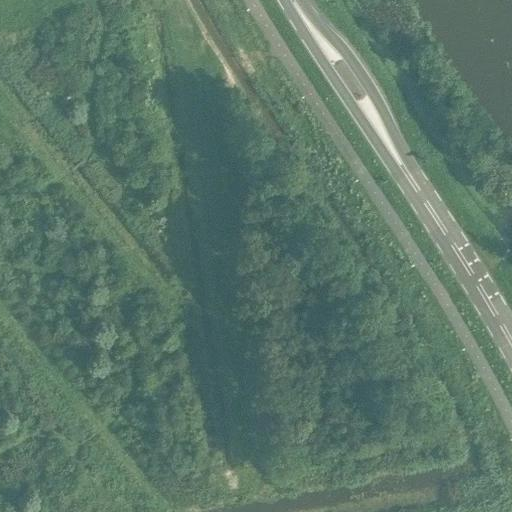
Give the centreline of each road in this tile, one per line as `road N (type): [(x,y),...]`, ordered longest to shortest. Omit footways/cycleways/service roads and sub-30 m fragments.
road 1 (tertiary): [(511,346),(399,156)]
road 2 (tertiary): [(399,156),(379,104),(349,60),(304,20)]
road 3 (tertiary): [(304,20),(365,121),(399,156)]
